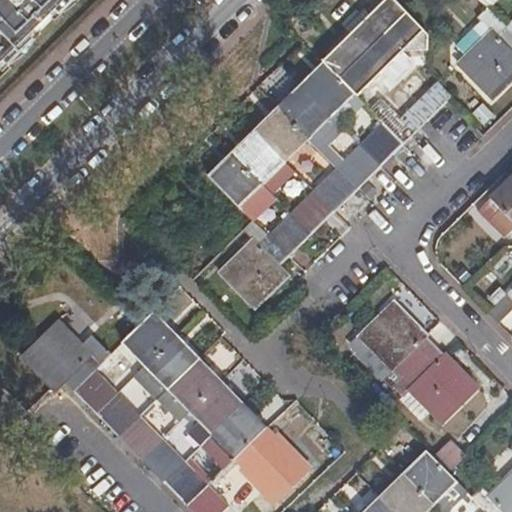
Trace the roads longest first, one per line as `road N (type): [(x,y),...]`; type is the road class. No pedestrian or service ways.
road 1 (tertiary): [(0,234),(239,0)]
road 2 (tertiary): [(154,0),(0,151)]
road 3 (residential): [(511,374),(406,263),(410,233)]
road 4 (residential): [(410,233),(511,133)]
road 5 (residential): [(53,418),(149,511)]
road 6 (residential): [(410,233),(367,233),(299,289)]
